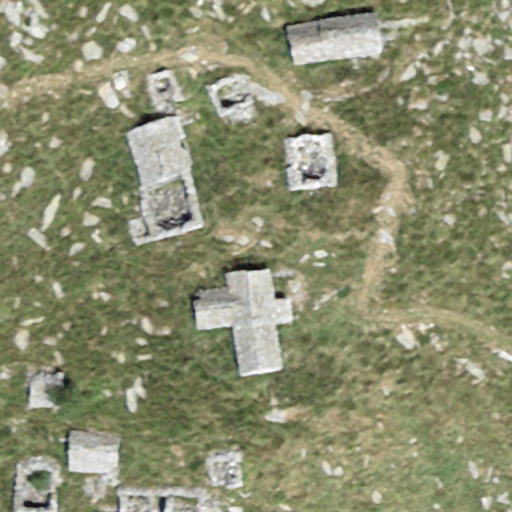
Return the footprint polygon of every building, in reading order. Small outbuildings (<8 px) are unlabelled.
[(373,13),(285,27),(291,66),(379,53),(373,13)] [(175,117),(125,131),(141,191),(191,177),(175,117)] [(329,132),(283,137),(289,192),(335,187),(329,132)] [(268,270),(224,275),(226,290),(191,294),(196,331),(230,327),(236,378),(280,372),(274,327),(293,325),(290,299),(272,301),(268,270)] [(114,436),(68,435),(68,475),(114,475),(114,436)]
